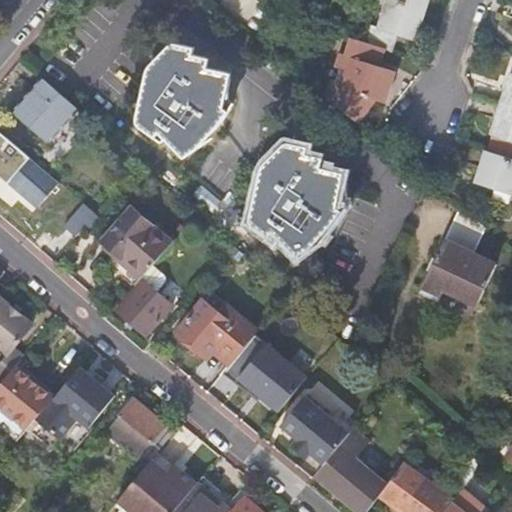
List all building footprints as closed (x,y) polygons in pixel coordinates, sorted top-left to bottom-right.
[(389,52),(390,50),(393,39),(388,36),(390,32),(395,33),(413,39),(423,9),(393,0),(387,0),(378,28),(367,24),(362,41),(362,43),(381,49),(389,52)] [(393,0),(423,9),(425,0),(393,0)] [(362,41),(353,38),(348,57),(358,60),(349,91),(383,102),(393,72),(375,65),(369,64),(371,59),(377,60),(381,49),(362,43),(362,41)] [(151,81),(143,106),(146,108),(147,110),(147,113),(144,125),(162,141),(167,138),(184,159),(197,153),(234,115),(223,111),(228,93),(235,95),(237,86),(236,82),(234,79),(231,77),(211,70),(214,61),(202,57),(203,51),(189,46),(181,54),(178,56),(176,55),(172,52),(159,62),(163,70),(163,74),(159,83),(151,81)] [(511,73),(501,103),(511,106),(511,73)] [(75,106),(43,78),(13,112),(44,140),(75,106)] [(511,106),(501,103),(491,133),(511,139),(511,106)] [(266,185),(260,210),(262,212),(264,213),(265,216),(264,229),(284,242),(287,239),(308,257),(317,251),(351,208),(340,206),(344,186),(349,187),(350,180),(350,177),(349,175),(347,173),(323,167),(325,158),(311,155),(313,148),(299,145),(289,156),(287,156),(284,156),(282,154),(272,166),(277,175),(274,186),(266,185)] [(511,186),(511,159),(486,151),(476,181),(484,183),(494,186),(510,192),(511,186)] [(179,230),(194,213),(151,176),(142,187),(148,192),(147,193),(161,207),(158,211),(179,230)] [(510,192),(494,186),(491,196),(507,201),(510,192)] [(86,201),(67,222),(81,234),(99,213),(86,201)] [(98,242),(139,277),(150,264),(169,242),(129,207),(98,242)] [(488,227),(462,207),(447,239),(426,286),(441,293),(444,287),(477,303),(496,264),(475,253),(488,227)] [(184,245),(175,236),(169,242),(150,264),(160,272),(184,245)] [(141,278),(115,308),(146,335),(172,305),(141,278)] [(0,346),(6,352),(12,345),(31,322),(0,297),(0,346)] [(230,361),(257,328),(241,315),(225,301),(217,311),(201,297),(174,330),(207,356),(214,348),(230,361)] [(12,345),(6,352),(0,359),(0,381),(14,364),(22,354),(12,345)] [(280,385),(278,383),(245,357),(223,382),(259,411),(260,409),(280,385)] [(0,407),(26,429),(32,421),(51,398),(52,396),(14,364),(0,381),(0,407)] [(68,451),(87,427),(114,395),(79,366),(52,398),(51,398),(32,421),(51,437),(56,436),(56,441),(68,451)] [(323,462),(348,431),(334,419),(303,394),(279,424),(296,437),(290,444),(304,456),(309,451),(323,462)] [(150,458),(172,431),(164,424),(136,400),(132,397),(104,430),(136,457),(139,453),(148,461),(150,458)] [(366,442),(350,428),(348,431),(323,462),(320,465),(327,471),(320,480),(353,507),(374,482),(350,462),(366,442)] [(474,456),(474,455),(469,452),(447,479),(460,489),(482,463),(474,456)] [(148,461),(117,499),(132,511),(170,511),(183,497),(195,482),(179,468),(172,476),(166,470),(150,458),(148,461)] [(420,511),(438,489),(402,462),(399,466),(379,494),(403,511),(420,511)] [(484,511),(486,511),(460,489),(440,511),(484,511)] [(260,511),(241,495),(225,511),(260,511)] [(217,511),(209,504),(202,511),(201,511),(183,497),(170,511),(217,511)]
